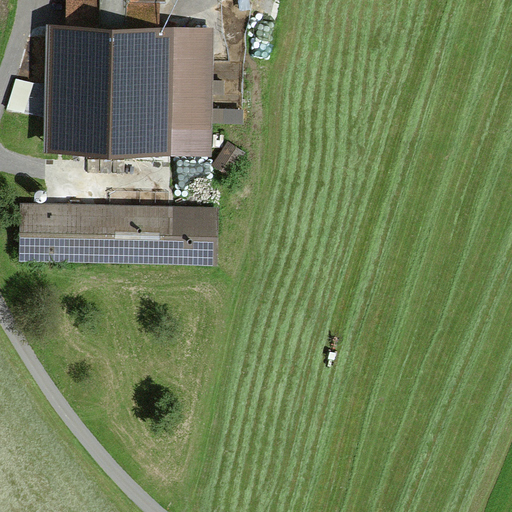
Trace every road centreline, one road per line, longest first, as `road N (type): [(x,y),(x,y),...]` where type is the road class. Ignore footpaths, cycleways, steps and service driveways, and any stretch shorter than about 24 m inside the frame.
road 1 (track): [(206,0),(165,16),(26,13),(0,83)]
road 2 (track): [(0,305),(65,412),(148,511)]
